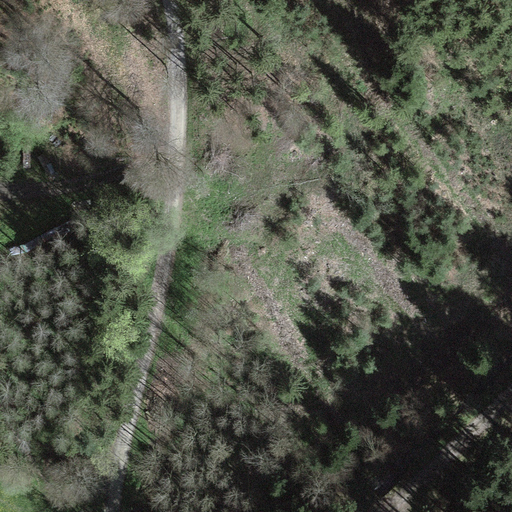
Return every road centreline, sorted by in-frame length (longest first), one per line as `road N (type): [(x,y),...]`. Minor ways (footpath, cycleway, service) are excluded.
road 1 (track): [(169,0),(179,72),(171,246),(110,511)]
road 2 (track): [(511,397),(388,511)]
